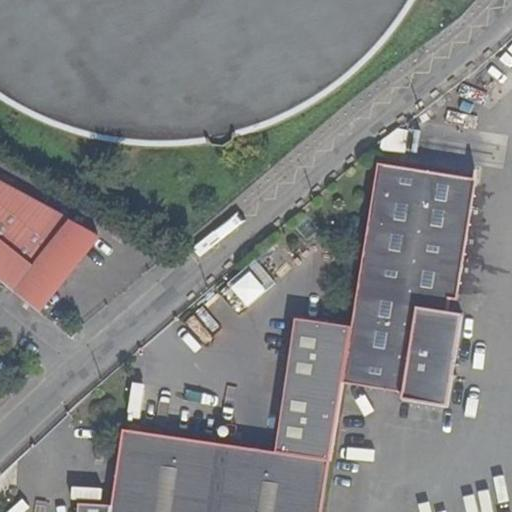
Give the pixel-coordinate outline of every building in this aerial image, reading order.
[(112,141),(135,144),(157,145),(179,144),(201,142),(223,138),(244,133),(265,126),(285,117),(305,107),(323,96),(341,83),(358,68),(374,53),(388,36),(401,19),(413,0),(0,0),(0,96),(7,101),(26,112),(47,122),(68,130),(90,136),(112,141)] [(384,146),(407,149),(410,127),(399,126),(385,137),(384,146)] [(382,160),(347,383),(408,392),(406,400),(452,407),(467,313),(452,311),(454,298),(461,299),(481,176),(382,160)] [(0,179),(0,279),(36,308),(55,285),(57,286),(99,234),(0,179)] [(258,260),(230,285),(250,307),(278,282),(258,260)] [(323,511),(352,331),(296,322),(275,455),(231,449),(185,441),(124,431),(113,507),(111,511),(323,511)] [(105,501),(105,489),(77,489),(77,501),(105,501)]
